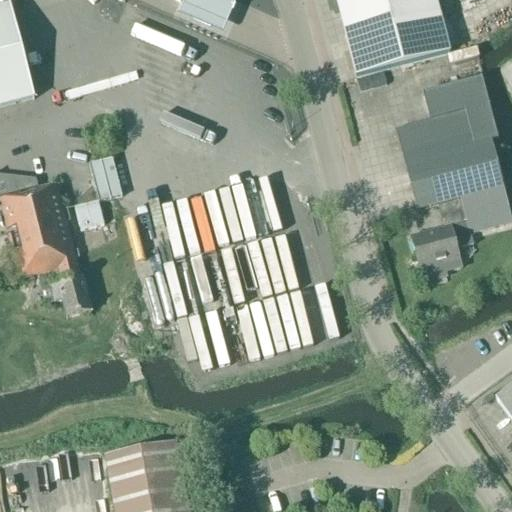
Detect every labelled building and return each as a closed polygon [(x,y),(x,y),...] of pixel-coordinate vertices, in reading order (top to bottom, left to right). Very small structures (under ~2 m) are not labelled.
[(205,0),(190,0),(180,25),(225,44),(238,14),(205,0)] [(435,0),(334,0),(355,81),(450,57),(435,0)] [(0,110),(34,101),(10,8),(0,10),(0,110)] [(429,124),(395,133),(404,168),(416,214),(437,209),(443,232),(411,240),(416,261),(417,263),(420,274),(457,264),(458,264),(459,264),(456,252),(471,248),(472,247),(470,238),(511,226),(509,214),(508,210),(504,195),(503,191),(502,190),(501,184),(495,160),(491,145),(496,143),(480,82),(422,97),(429,124)] [(100,205),(122,199),(112,160),(90,166),(100,205)] [(0,237),(7,236),(19,282),(58,272),(61,286),(49,289),(54,306),(62,304),(66,321),(91,314),(83,281),(80,281),(74,258),(64,217),(56,188),(39,192),(38,190),(25,193),(24,188),(10,192),(11,197),(0,199),(0,237)] [(152,323),(190,316),(185,287),(146,294),(152,323)] [(45,368),(26,347),(13,358),(31,380),(45,368)] [(511,425),(511,389),(495,402),(511,425)] [(114,511),(187,511),(175,447),(105,460),(114,511)]
